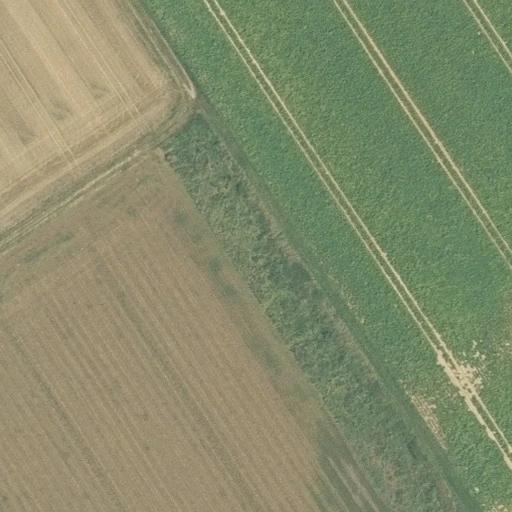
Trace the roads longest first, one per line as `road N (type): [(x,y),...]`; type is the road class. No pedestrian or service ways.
road 1 (track): [(132,0),(469,511)]
road 2 (track): [(205,107),(0,249)]
